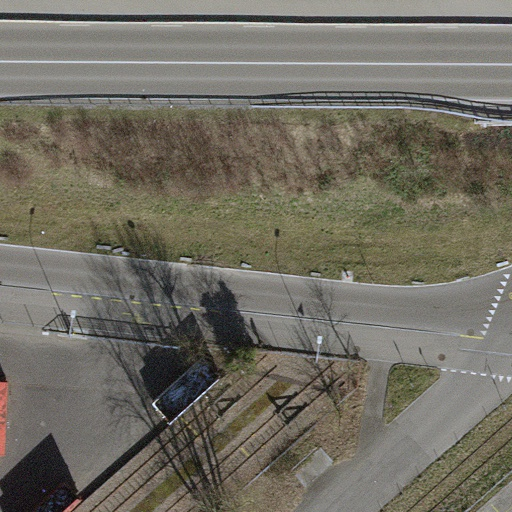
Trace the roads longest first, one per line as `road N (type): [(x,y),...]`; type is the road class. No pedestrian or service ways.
road 1 (tertiary): [(0,263),(483,312),(511,308)]
road 2 (primary): [(511,47),(0,49)]
road 3 (unclassified): [(346,511),(487,394),(511,357)]
